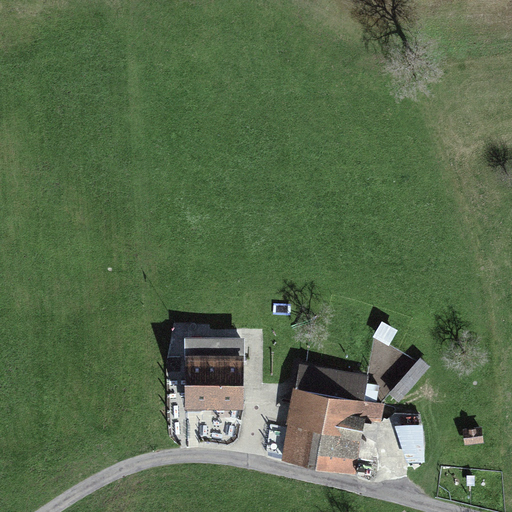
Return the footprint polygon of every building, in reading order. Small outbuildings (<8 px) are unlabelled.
[(245,347),(186,348),(186,404),(245,405),(245,347)] [(421,357),(391,391),(401,400),(432,367),(421,357)] [(295,385),(292,384),(282,457),(372,476),(384,402),(363,398),(368,372),(299,360),(295,385)] [(402,458),(425,459),(426,422),(403,422),(402,458)] [(481,426),(462,427),(464,443),(483,441),(481,426)]
